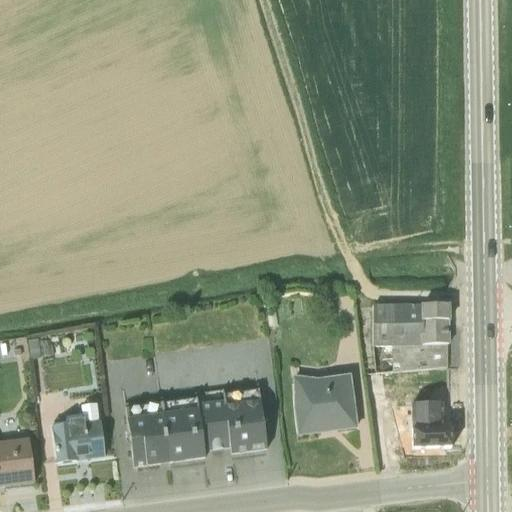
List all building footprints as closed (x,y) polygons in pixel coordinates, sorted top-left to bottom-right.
[(449,302),(374,302),(374,343),(393,344),(393,368),(448,364),(449,302)] [(290,379),(298,433),(359,425),(351,371),(290,379)] [(369,398),(387,395),(387,394),(384,371),(365,373),(369,398)] [(160,401),(168,465),(204,460),(203,454),(229,450),(230,456),(265,452),(257,387),(255,393),(222,396),(221,392),(160,401)] [(453,445),(451,400),(413,401),(413,446),(453,445)] [(124,405),(132,471),(136,470),(136,468),(142,468),(142,469),(168,465),(160,401),(124,405)] [(61,466),(70,465),(70,464),(103,460),(98,423),(97,423),(95,407),(80,408),(81,417),(65,419),(63,424),(51,425),(52,429),(49,430),(55,466),(61,465),(61,466)] [(0,489),(33,485),(27,441),(0,444),(0,489)]
